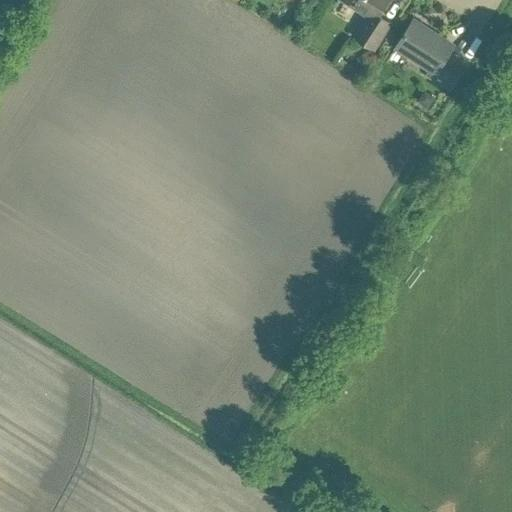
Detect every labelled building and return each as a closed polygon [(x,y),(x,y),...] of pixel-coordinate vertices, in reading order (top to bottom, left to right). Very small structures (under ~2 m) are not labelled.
[(327,0),(309,0),(303,8),(345,42),(359,25),(327,0)] [(374,50),(391,23),(379,15),(388,0),(341,0),(368,16),(355,37),(374,50)] [(449,90),(464,67),(447,56),(454,45),(413,19),(395,48),(429,70),(426,75),(449,90)] [(422,100),(428,89),(414,80),(417,76),(369,47),(360,62),(422,100)] [(351,71),(354,66),(342,58),(339,63),(351,71)]
